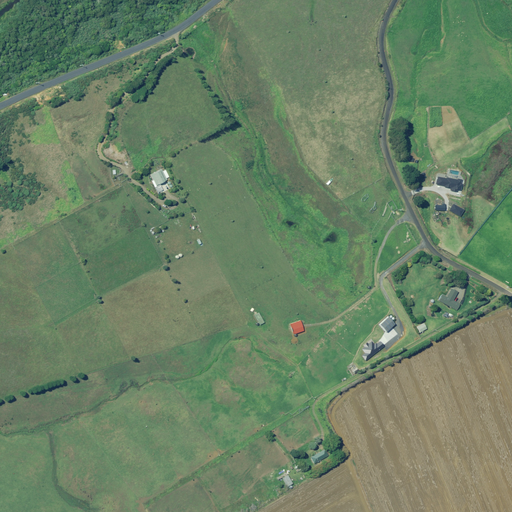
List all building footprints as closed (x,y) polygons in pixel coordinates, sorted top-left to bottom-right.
[(150,175),(153,180),(151,181),(157,192),(163,189),(159,183),(166,179),(166,178),(168,176),(162,164),(156,167),(158,171),(150,175)] [(456,291),(450,288),(445,297),(440,294),(437,300),(456,310),(459,303),(452,300),(456,291)] [(263,322),(257,312),(253,315),(259,325),(263,322)] [(393,324),(386,316),(378,324),(385,332),(393,324)] [(426,328),(423,323),(416,327),(419,332),(426,328)] [(378,342),(373,338),(367,345),(371,350),(378,342)] [(321,458),(318,453),(312,456),(313,458),(311,459),(313,462),(318,460),(319,462),(321,461),(319,459),(321,458)] [(285,472),(276,477),(277,480),(281,477),(286,486),(291,483),(285,472)]
